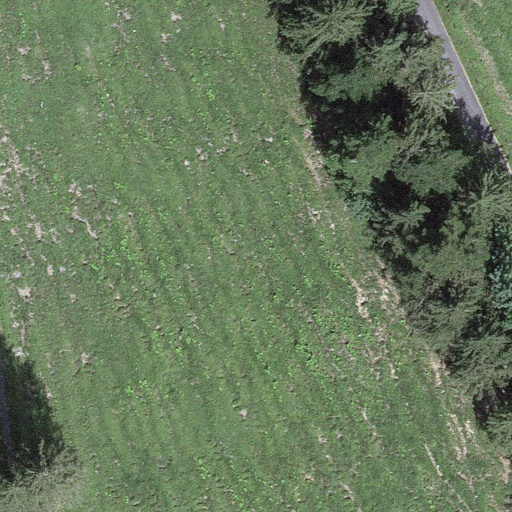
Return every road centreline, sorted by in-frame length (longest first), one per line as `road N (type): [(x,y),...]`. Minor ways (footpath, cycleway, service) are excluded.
road 1 (track): [(429,0),(511,180)]
road 2 (track): [(20,511),(0,367)]
